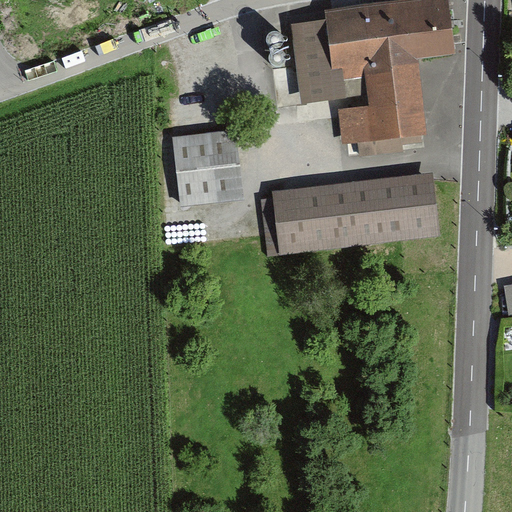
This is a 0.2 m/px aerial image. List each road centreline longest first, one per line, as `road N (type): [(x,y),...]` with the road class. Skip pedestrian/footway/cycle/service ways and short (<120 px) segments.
road 1 (tertiary): [(461,511),(485,0)]
road 2 (residential): [(10,88),(267,0)]
